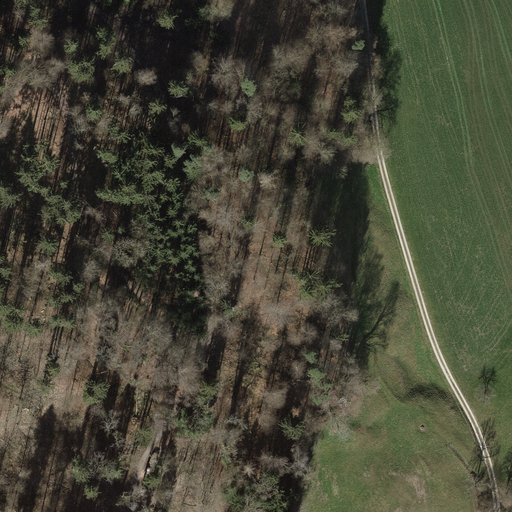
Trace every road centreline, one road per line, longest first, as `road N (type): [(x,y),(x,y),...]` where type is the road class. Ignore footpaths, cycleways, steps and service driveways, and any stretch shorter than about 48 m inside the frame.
road 1 (track): [(498,511),(487,455),(436,351),(385,178),(362,0)]
road 2 (track): [(0,55),(33,70),(65,99),(84,211),(106,252),(156,315),(186,341),(211,346)]
road 3 (track): [(211,346),(206,244),(179,144),(155,80),(92,0)]
road 4 (track): [(135,511),(146,456),(211,346)]
